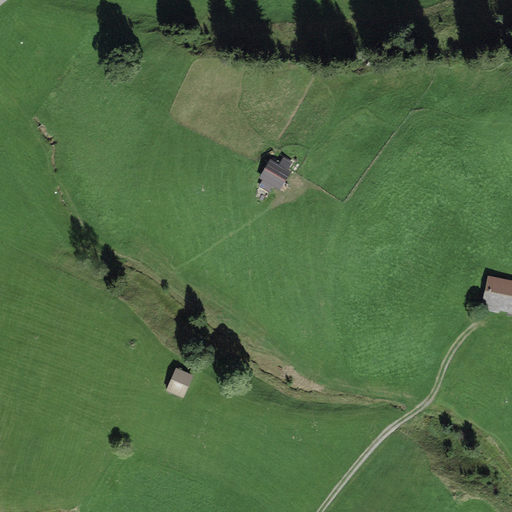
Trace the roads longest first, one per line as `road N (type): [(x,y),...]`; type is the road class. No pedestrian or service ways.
road 1 (track): [(418,408),(381,436),(317,511)]
road 2 (track): [(511,321),(483,317),(468,330),(428,400)]
